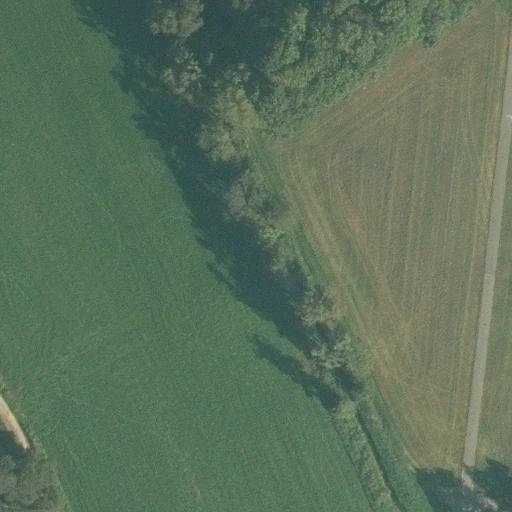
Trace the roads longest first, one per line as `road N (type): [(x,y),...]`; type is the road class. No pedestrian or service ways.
road 1 (track): [(463,503),(415,479),(198,0)]
road 2 (track): [(511,80),(463,503)]
